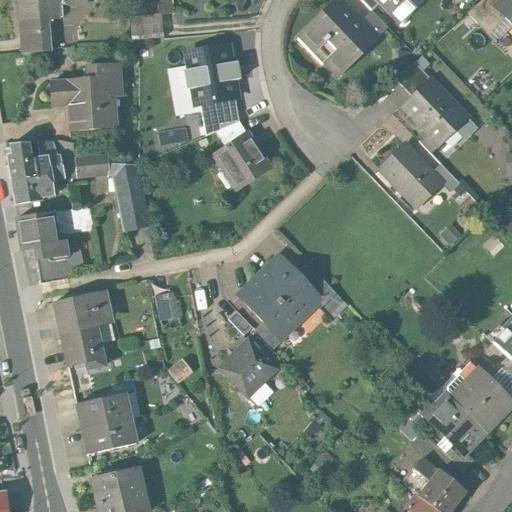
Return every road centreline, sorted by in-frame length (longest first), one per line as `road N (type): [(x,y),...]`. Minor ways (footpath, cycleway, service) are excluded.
road 1 (residential): [(46,511),(0,255)]
road 2 (residential): [(282,0),(268,36),(274,76),(296,130),(325,165)]
